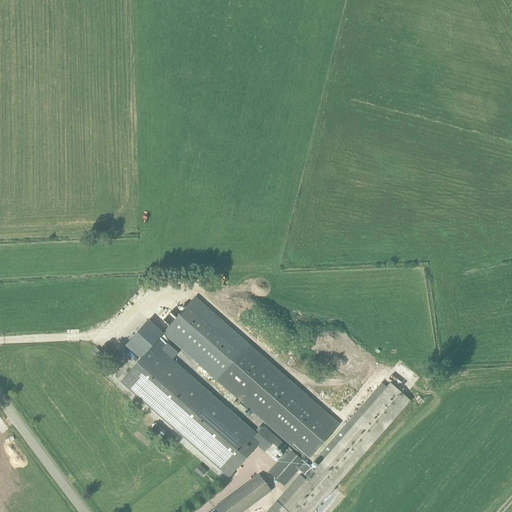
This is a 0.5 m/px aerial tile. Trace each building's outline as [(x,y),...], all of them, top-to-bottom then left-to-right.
[(197,281),(189,283),(190,290),(199,289),(197,281)] [(403,391),(417,377),(397,359),(384,373),(403,391)] [(112,371),(106,364),(100,369),(105,376),(112,371)] [(365,446),(404,400),(384,383),(381,386),(377,383),(338,429),(352,440),(359,432),(366,438),(362,443),(365,446)] [(210,405),(192,414),(219,469),(237,459),(210,405)] [(216,511),(243,511),(272,491),(260,475),(214,508),(216,511)]
